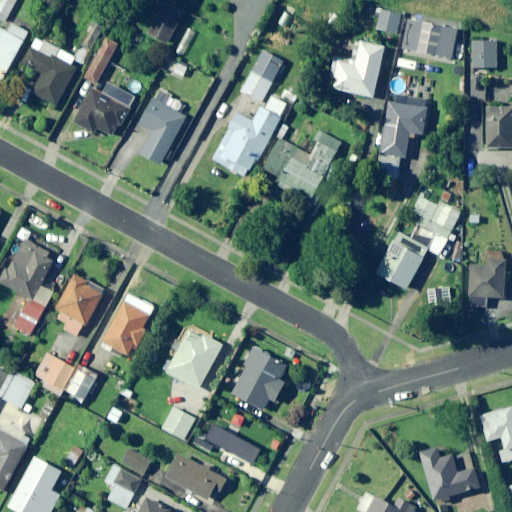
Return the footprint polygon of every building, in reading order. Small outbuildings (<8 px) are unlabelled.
[(18,0),(2,0),(0,4),(0,18),(7,22),(18,0)] [(186,12),(166,1),(149,34),(169,45),(186,12)] [(403,15),(378,9),(376,15),(382,17),(379,30),(398,35),(403,15)] [(30,33),(14,24),(10,32),(2,28),(0,30),(0,81),(3,83),(30,33)] [(59,48),(39,38),(25,64),(44,74),(34,93),(59,106),(83,61),(59,48)] [(121,46),(106,38),(85,79),(100,87),(121,46)] [(354,60),(336,56),(331,80),(335,81),(333,88),(375,98),(387,48),(358,41),(354,60)] [(499,69),(500,42),(475,41),(474,68),(499,69)] [(283,61),(263,51),(242,94),(263,104),(283,61)] [(189,68),(179,63),(174,73),(184,78),(189,68)] [(299,70),(289,67),(286,78),(297,80),(299,70)] [(136,97),(113,84),(106,95),(95,89),(76,123),(96,135),(100,129),(113,136),(136,97)] [(402,95),(400,104),(392,102),(380,152),(407,159),(413,134),(423,136),(426,124),(424,123),(430,102),(402,95)] [(188,117),(155,99),(141,125),(154,132),(142,155),(162,165),(188,117)] [(511,106),(502,107),(488,106),(487,148),(511,149),(511,106)] [(283,118),(262,108),(255,122),(238,114),(214,160),(245,176),(249,169),(251,171),(258,158),(261,160),(283,118)] [(345,143),(324,133),(312,155),(280,139),(264,170),(282,179),(280,183),(315,201),(345,143)] [(439,206),(421,197),(414,213),(423,217),(419,226),(449,240),(462,211),(441,201),(439,206)] [(429,249),(399,233),(378,274),(408,290),(429,249)] [(8,285),(46,306),(55,291),(42,284),(55,261),(25,244),(9,274),(13,276),(8,285)] [(498,254),(489,254),(488,267),(471,266),(470,297),(489,298),(506,299),(508,261),(498,260),(498,254)] [(85,326),(88,328),(109,295),(77,276),(58,309),(63,312),(59,319),(68,324),(65,329),(79,337),(85,326)] [(33,336),(46,308),(29,300),(16,328),(33,336)] [(152,316),(126,302),(102,347),(111,352),(114,348),(133,358),(148,330),(145,329),(152,316)] [(223,346),(192,329),(175,361),(169,373),(200,390),(223,346)] [(233,395),(263,410),(270,397),(280,402),(289,384),(282,380),(289,365),(257,349),(234,393),(233,395)] [(77,369),(51,353),(38,375),(64,391),(77,369)] [(101,377),(85,366),(68,390),(85,401),(101,377)] [(11,373),(0,394),(0,397),(24,409),(37,383),(13,371),(12,373),(11,373)] [(257,423),(219,403),(212,417),(250,437),(257,423)] [(198,417),(177,406),(164,429),(185,441),(198,417)] [(511,449),(511,407),(482,416),(489,442),(503,438),(506,451),(511,449)] [(124,413),(114,408),(109,419),(119,423),(124,413)] [(28,446),(0,430),(0,489),(3,491),(28,446)] [(141,454),(129,447),(121,462),(147,475),(155,461),(141,454)] [(443,457),(441,447),(423,452),(435,500),(483,489),(478,469),(461,474),(456,454),(443,457)] [(82,457),(73,452),(66,463),(75,469),(82,457)] [(230,479),(181,453),(168,479),(210,501),(217,488),(224,492),(230,479)] [(62,471),(35,458),(10,508),(17,511),(53,511),(62,495),(53,490),(62,471)] [(143,480),(115,465),(106,483),(116,487),(110,499),(128,509),(143,480)] [(396,508),(378,497),(369,511),(415,511),(418,509),(401,499),(396,508)] [(172,511),(173,511),(150,498),(141,511),(172,511)]
